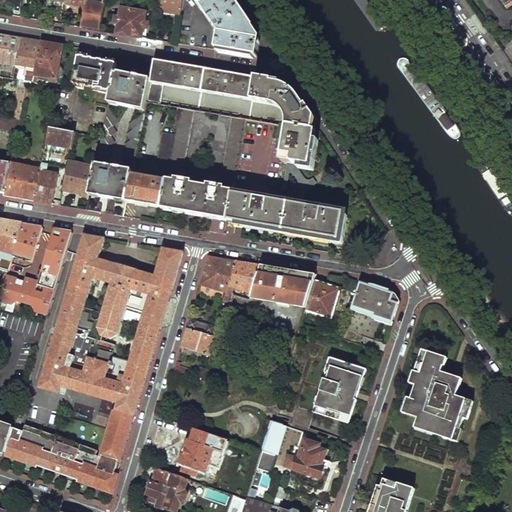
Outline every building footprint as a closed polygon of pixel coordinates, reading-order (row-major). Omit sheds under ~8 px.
[(15,0),(13,15),(22,16),(24,0),(15,0)] [(66,0),(66,1),(66,5),(79,7),(79,10),(82,12),(84,12),(86,0),(66,0)] [(91,0),(86,0),(84,12),(81,27),(100,30),(105,3),(100,2),(91,0)] [(162,0),(160,12),(181,16),(183,0),(162,0)] [(197,0),(220,34),(217,51),(257,58),(259,46),(260,37),(234,0),(197,0)] [(511,0),(499,0),(505,9),(511,2),(511,0)] [(122,7),(120,17),(116,16),(115,23),(119,24),(117,33),(142,38),(144,28),(148,28),(149,22),(145,21),(147,12),(122,7)] [(0,34),(0,62),(16,65),(21,38),(0,34)] [(21,38),(16,65),(15,67),(31,69),(29,81),(32,82),(41,41),(21,38)] [(41,41),(32,82),(38,83),(39,78),(56,81),(57,78),(58,78),(62,74),(63,69),(61,66),(59,65),(64,46),(41,41)] [(71,47),(68,62),(77,63),(78,58),(80,48),(71,47)] [(118,66),(78,58),(77,63),(73,85),(112,93),(116,74),(118,66)] [(256,79),(155,61),(151,81),(150,83),(252,100),(252,101),(267,104),(272,104),(284,113),(291,127),(313,130),(316,121),(305,107),(294,92),(285,87),(281,84),(281,82),(278,81),(275,81),(256,78),(256,79)] [(116,74),(112,93),(109,105),(145,111),(150,83),(151,81),(116,74)] [(21,79),(13,118),(20,120),(29,81),(21,79)] [(109,107),(98,156),(109,158),(115,153),(110,148),(117,143),(112,136),(118,132),(114,126),(120,122),(109,107)] [(176,136),(168,179),(175,181),(176,177),(182,178),(194,110),(178,108),(174,128),(178,129),(176,136)] [(132,129),(126,133),(130,139),(124,144),(128,150),(122,155),(126,162),(134,164),(145,111),(129,124),(132,129)] [(13,118),(0,115),(0,128),(17,132),(20,120),(13,118)] [(232,117),(220,185),(226,186),(226,190),(233,191),(246,119),(232,117)] [(286,126),(284,140),(280,139),(279,147),(283,147),(281,161),(309,166),(315,130),(313,130),(291,127),(286,126)] [(76,134),(50,127),(47,143),(73,149),(76,134)] [(163,133),(154,179),(167,181),(168,179),(176,136),(163,133)] [(0,161),(0,193),(5,194),(11,163),(0,161)] [(70,161),(64,190),(82,193),(81,195),(89,197),(90,196),(96,166),(70,161)] [(11,163),(5,194),(4,196),(34,201),(41,170),(41,167),(11,162),(11,163)] [(96,166),(90,196),(126,203),(127,199),(132,175),(132,172),(96,165),(96,166)] [(41,170),(34,201),(52,205),(60,173),(45,170),(41,170)] [(154,179),(132,175),(127,199),(163,205),(167,181),(154,179)] [(182,178),(176,177),(175,181),(168,179),(167,181),(163,205),(162,209),(227,220),(232,193),(233,191),(226,190),(226,186),(220,185),(208,183),(208,186),(192,184),(193,180),(182,178)] [(345,215),(232,193),(227,220),(339,242),(345,215)] [(0,220),(0,248),(17,252),(25,225),(7,222),(0,220)] [(25,225),(17,252),(15,258),(34,263),(44,228),(33,226),(25,225)] [(38,310),(49,312),(73,233),(60,231),(57,244),(55,244),(54,247),(53,247),(51,248),(49,249),(49,250),(48,251),(48,252),(49,254),(50,256),(51,256),(50,259),(52,259),(45,287),(41,286),(41,283),(28,280),(27,283),(9,278),(0,308),(15,313),(17,303),(23,299),(33,301),(38,310)] [(60,396),(115,412),(99,465),(95,464),(97,459),(24,434),(21,441),(12,437),(6,457),(113,492),(183,253),(162,249),(155,275),(98,259),(104,238),(85,235),(37,397),(57,403),(60,396)] [(0,256),(15,259),(15,258),(17,252),(0,248),(0,256)] [(204,271),(200,286),(226,294),(235,262),(220,259),(208,257),(204,271)] [(50,259),(48,259),(41,283),(41,286),(45,287),(52,259),(50,259)] [(235,262),(226,294),(223,304),(230,306),(235,291),(252,296),(260,266),(247,264),(235,262)] [(260,266),(252,296),(251,300),(306,308),(314,283),(316,276),(293,272),(260,266)] [(314,283),(306,308),(305,310),(331,319),(333,314),(341,317),(348,296),(335,292),(336,289),(314,283)] [(360,284),(351,312),(381,320),(392,323),(398,304),(391,302),(393,295),(363,284),(360,284)] [(196,332),(199,323),(190,320),(187,329),(196,332)] [(208,325),(199,323),(196,332),(205,335),(208,325)] [(208,325),(205,335),(214,337),(216,328),(208,325)] [(187,329),(181,348),(211,358),(217,339),(214,337),(205,335),(196,332),(187,329)] [(366,371),(294,347),(282,386),(272,418),(307,428),(309,421),(312,413),(344,424),(360,378),(364,379),(366,371)] [(447,360),(422,351),(411,384),(415,385),(424,360),(443,367),(444,367),(447,360)] [(415,385),(411,399),(413,400),(408,415),(418,418),(416,426),(445,435),(444,438),(459,443),(463,431),(461,431),(465,420),(463,419),(468,402),(455,398),(454,399),(451,398),(456,384),(439,379),(441,374),(443,367),(424,360),(415,385)] [(177,362),(173,374),(187,379),(190,371),(180,368),(181,364),(177,362)] [(200,368),(196,382),(203,384),(207,370),(200,368)] [(455,398),(460,380),(452,378),(441,374),(439,379),(456,384),(451,398),(454,399),(455,398)] [(344,424),(348,425),(356,400),(358,395),(359,391),(364,379),(360,378),(344,424)] [(408,398),(403,413),(408,415),(413,400),(411,399),(408,398)] [(468,402),(463,419),(465,420),(467,420),(473,404),(468,402)] [(261,453),(256,469),(271,474),(277,457),(273,455),(283,426),(271,422),(261,453)] [(14,430),(0,424),(0,454),(6,457),(12,437),(14,430)] [(197,431),(193,442),(190,441),(181,465),(206,473),(209,464),(219,468),(228,442),(197,431)] [(438,453),(428,450),(429,445),(399,435),(395,449),(435,462),(438,453)] [(304,441),(297,459),(288,456),(283,471),(322,483),(327,469),(323,467),(329,452),(321,450),(322,446),(304,441)] [(157,470),(152,484),(151,484),(147,497),(152,498),(149,505),(174,511),(179,511),(182,503),(188,501),(190,493),(187,490),(190,481),(157,470)] [(369,511),(406,511),(414,489),(384,479),(382,486),(378,485),(372,505),(371,509),(369,511)] [(285,511),(280,510),(286,489),(278,487),(272,506),(272,507),(270,511),(298,511),(293,511),(290,511),(285,511)] [(250,489),(248,498),(255,500),(258,491),(250,489)] [(243,511),(247,500),(234,496),(228,511),(243,511)] [(247,500),(243,511),(270,511),(272,507),(272,506),(255,500),(248,498),(247,500)]
